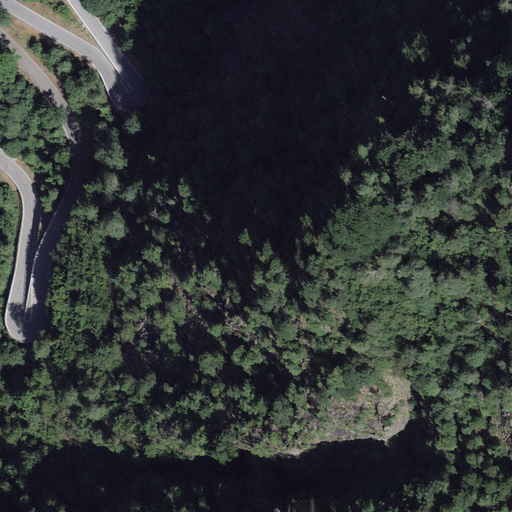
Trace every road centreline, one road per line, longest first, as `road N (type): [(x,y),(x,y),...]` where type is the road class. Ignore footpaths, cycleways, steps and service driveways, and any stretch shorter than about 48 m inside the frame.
road 1 (tertiary): [(0,159),(24,184),(29,204),(14,321),(26,333),(37,326),(44,255),(79,160),(63,111),(0,36)]
road 2 (tertiary): [(1,0),(92,53),(128,102),(138,96),(137,84),(75,0)]
